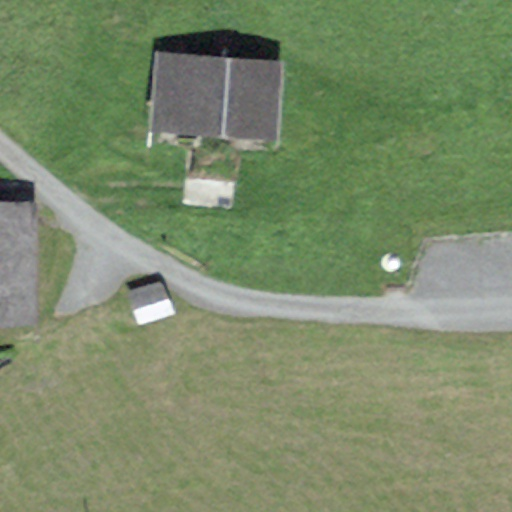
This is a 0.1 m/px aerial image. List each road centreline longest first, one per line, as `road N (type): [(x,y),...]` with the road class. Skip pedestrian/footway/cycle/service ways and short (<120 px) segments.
road 1 (residential): [(0,147),(111,242),(233,302),(340,310),(511,305)]
road 2 (track): [(0,333),(51,326),(111,242)]
